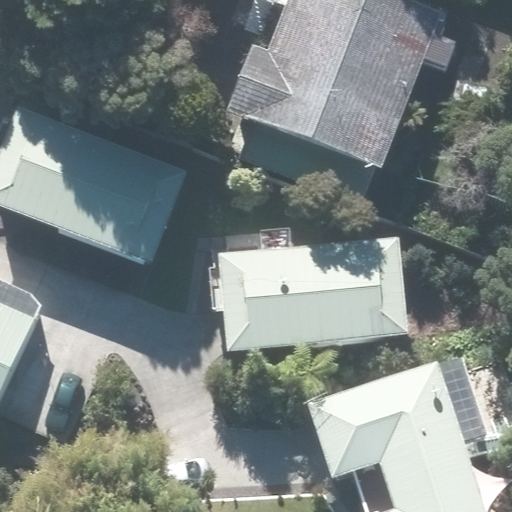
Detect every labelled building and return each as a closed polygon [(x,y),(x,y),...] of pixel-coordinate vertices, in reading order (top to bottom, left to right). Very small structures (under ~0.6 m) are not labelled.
[(254,0),(246,26),(290,40),(285,55),(266,49),(245,115),(403,166),(436,64),(456,70),(465,43),(443,35),(450,13),(411,0),(254,0)] [(41,105),(2,201),(175,271),(214,175),(41,105)] [(236,251),(243,354),(426,341),(419,239),(236,251)] [(48,321),(0,299),(0,426),(48,321)] [(500,511),(457,365),(333,408),(352,481),(370,476),(379,511),(500,511)]
